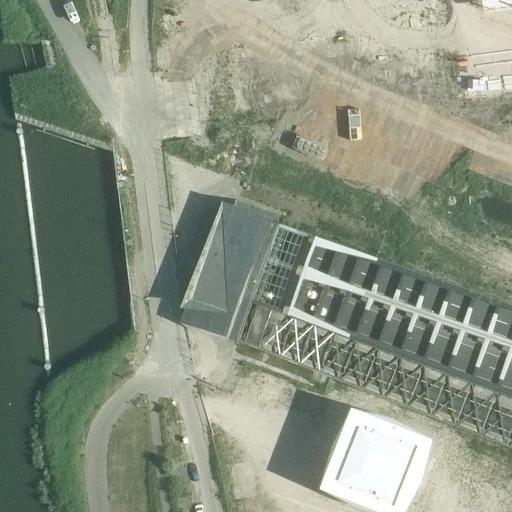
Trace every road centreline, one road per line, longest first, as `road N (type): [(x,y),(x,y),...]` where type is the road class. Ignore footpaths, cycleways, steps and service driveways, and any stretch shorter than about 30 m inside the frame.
road 1 (trunk): [(0,199),(511,378)]
road 2 (trunk): [(511,325),(0,153)]
road 3 (unclassified): [(180,363),(145,120),(139,0)]
road 4 (unclassified): [(180,363),(135,389),(102,429),(95,454),(103,511)]
road 5 (unclassified): [(218,511),(180,363)]
